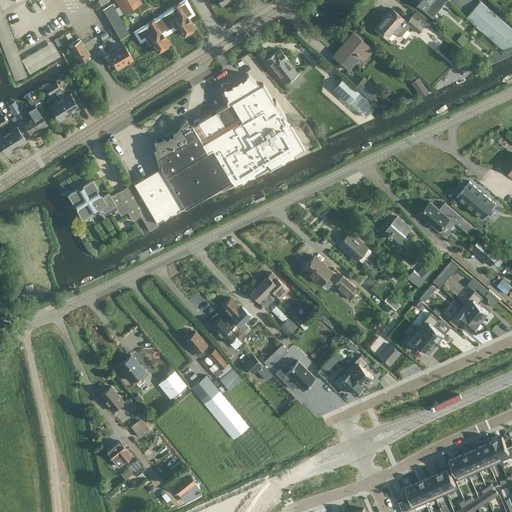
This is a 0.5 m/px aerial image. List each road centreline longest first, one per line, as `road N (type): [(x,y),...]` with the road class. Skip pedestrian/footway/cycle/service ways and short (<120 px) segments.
road 1 (unclassified): [(0,341),(511,93)]
road 2 (tertiary): [(0,186),(296,0)]
road 3 (residential): [(511,339),(341,416)]
road 4 (residential): [(373,482),(511,415)]
